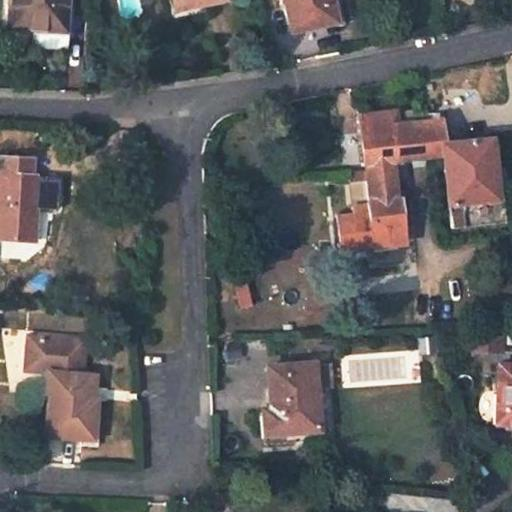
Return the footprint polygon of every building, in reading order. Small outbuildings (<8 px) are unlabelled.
[(10,0),(9,27),(32,28),(31,48),(66,49),(67,38),(70,38),(71,3),(62,2),(62,0),(10,0)] [(173,0),(175,9),(203,3),(220,0),(173,0)] [(283,0),(290,29),(317,24),(318,30),(342,25),(337,0),(283,0)] [(175,9),(169,9),(171,18),(205,11),(203,3),(175,9)] [(354,215),(338,216),(340,242),(357,241),(357,249),(404,244),(402,224),(412,223),(410,198),(406,199),(406,189),(395,191),(392,160),(411,158),(410,149),(423,147),(420,121),(419,111),(389,115),(389,112),(359,115),(363,163),(366,163),(367,171),(368,180),(370,202),(368,202),(368,206),(359,207),(360,214),(354,215)] [(442,145),(440,120),(420,121),(423,147),(442,145)] [(443,155),(451,228),(495,224),(490,172),(499,171),(497,145),(488,145),(488,140),(442,145),(443,155)] [(424,157),(443,155),(442,145),(423,147),(424,157)] [(410,149),(411,158),(424,157),(423,147),(410,149)] [(0,240),(13,241),(33,242),(35,209),(37,209),(38,177),(31,177),(32,160),(0,157),(0,240)] [(208,165),(210,179),(218,178),(217,164),(208,165)] [(351,172),(351,182),(368,180),(367,171),(351,172)] [(495,224),(504,223),(499,171),(490,172),(495,224)] [(12,259),(33,260),(33,242),(13,241),(12,259)] [(340,242),(341,250),(357,249),(357,241),(340,242)] [(232,277),(240,308),(250,305),(242,274),(232,277)] [(474,348),(498,350),(499,337),(475,336),(474,348)] [(79,443),(95,445),(98,415),(94,415),(96,397),(92,396),(94,376),(81,375),(83,358),(76,357),(77,341),(29,337),(26,370),(48,372),(46,395),(48,395),(45,436),(80,439),(79,443)] [(312,363),(268,365),(271,409),(264,409),(265,436),(284,434),(285,443),(295,442),(294,431),(318,430),(312,363)] [(511,363),(498,363),(496,400),(502,400),(502,416),(501,423),(511,423),(511,363)] [(295,442),(319,440),(318,430),(294,431),(295,442)]
